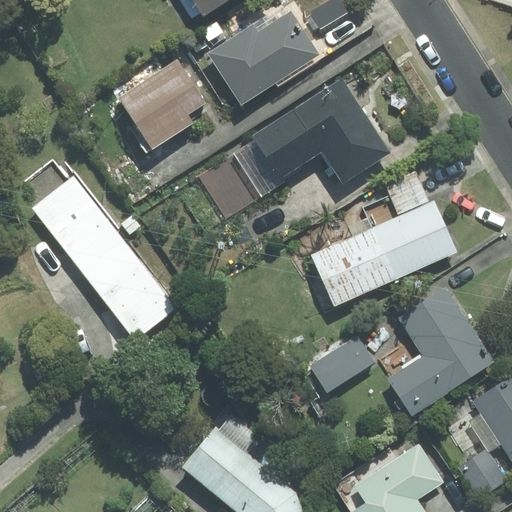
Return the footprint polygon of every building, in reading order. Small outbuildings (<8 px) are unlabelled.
[(180,0),(192,18),(200,13),(203,18),(232,0),(180,0)] [(206,53),(240,106),(319,56),(292,14),(262,33),(255,22),(206,53)] [(177,59),(118,99),(154,153),(196,125),(190,116),(208,104),(177,59)] [(344,77),(252,137),(280,181),(322,154),(342,186),(393,153),(344,77)] [(311,258),(334,309),(457,253),(421,172),(385,188),(399,219),(311,258)] [(75,180),(36,210),(138,342),(178,311),(75,180)] [(387,380),(412,418),(496,364),(445,286),(398,317),(423,356),(387,380)] [(310,365),(328,394),(376,363),(357,334),(310,365)] [(511,376),(474,401),(482,413),(468,422),(486,450),(457,469),(478,502),(511,479),(511,376)] [(217,426),(182,467),(235,511),(302,511),(295,491),(217,426)] [(421,445),(355,489),(365,505),(354,511),(426,511),(419,501),(446,483),(421,445)] [(148,493),(128,511),(156,511),(162,507),(148,493)]
